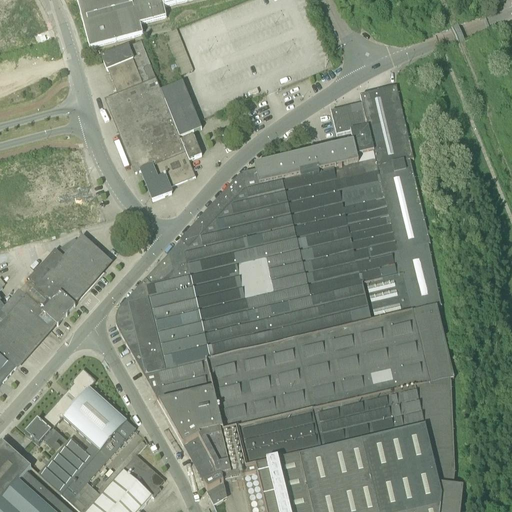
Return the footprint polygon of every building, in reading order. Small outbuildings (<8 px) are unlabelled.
[(0,0),(0,8),(23,3),(22,0),(0,0)] [(76,0),(90,50),(143,35),(140,25),(167,19),(164,9),(196,0),(76,0)] [(178,30),(166,35),(178,66),(190,61),(178,30)] [(118,97),(156,82),(155,79),(141,44),(102,60),(107,73),(108,72),(118,97)] [(187,156),(161,93),(156,82),(118,97),(106,102),(128,156),(135,176),(140,174),(141,175),(187,156)] [(191,135),(202,131),(183,84),(161,93),(187,156),(190,163),(202,158),(202,157),(194,138),(193,138),(191,135)] [(455,381),(437,310),(441,309),(428,247),(430,247),(410,162),(414,161),(397,90),(360,99),(362,107),(331,114),(339,148),(316,154),(316,151),(307,150),(300,155),(301,157),(254,169),(256,177),(245,180),(244,178),(239,179),(180,244),(181,245),(121,310),(118,315),(116,322),(116,326),(120,335),(190,460),(191,461),(192,460),(206,488),(204,488),(212,503),(211,503),(215,510),(224,505),(222,498),(225,493),(223,484),(242,479),(250,511),(460,511),(463,489),(453,488),(451,382),(455,381)] [(63,156),(71,180),(89,174),(81,150),(63,156)] [(187,156),(141,175),(153,203),(172,195),(170,189),(196,179),(190,163),(187,156)] [(14,161),(0,164),(0,177),(17,174),(14,161)] [(23,164),(22,177),(33,177),(33,173),(41,174),(41,165),(23,164)] [(57,213),(62,233),(102,223),(96,203),(57,213)] [(82,238),(63,259),(57,253),(6,310),(0,303),(0,355),(17,369),(56,325),(58,327),(75,308),(73,306),(111,263),(82,238)] [(0,387),(17,369),(0,355),(0,387)] [(63,421),(90,390),(96,384),(83,372),(71,385),(73,387),(41,424),(52,433),(63,421)] [(88,511),(101,498),(87,486),(136,431),(90,390),(63,421),(77,433),(38,477),(77,511),(88,511)] [(34,443),(39,447),(52,433),(41,424),(38,420),(25,435),(32,441),(32,442),(34,444),(34,443)] [(31,470),(2,443),(0,445),(0,511),(68,511),(27,475),(31,470)] [(140,511),(152,499),(153,500),(161,492),(159,490),(164,483),(136,458),(101,498),(88,511),(140,511)]
